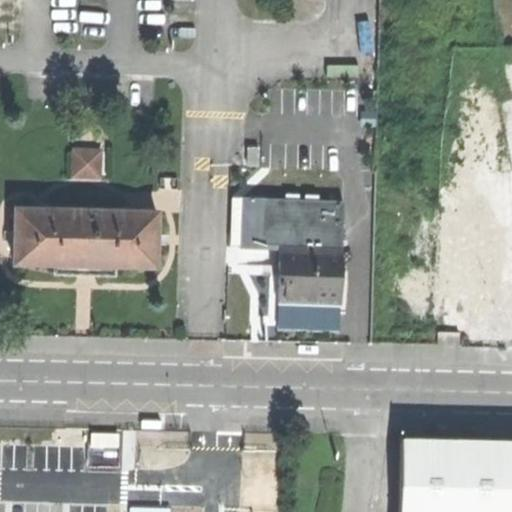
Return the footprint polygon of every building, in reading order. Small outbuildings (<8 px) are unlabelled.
[(78,177),(109,177),(108,145),(77,146),(78,177)] [(351,223),(365,223),(366,199),(351,199),(351,223)] [(511,207),(452,208),(453,329),(509,329),(509,308),(511,307),(511,207)] [(152,266),(154,212),(12,208),(11,263),(52,264),(52,273),(83,274),(111,275),(111,265),(152,266)] [(276,300),(337,302),(338,249),(277,247),(276,300)] [(120,470),(120,433),(87,432),(85,468),(120,470)] [(511,511),(511,441),(400,439),(398,511),(511,511)]
